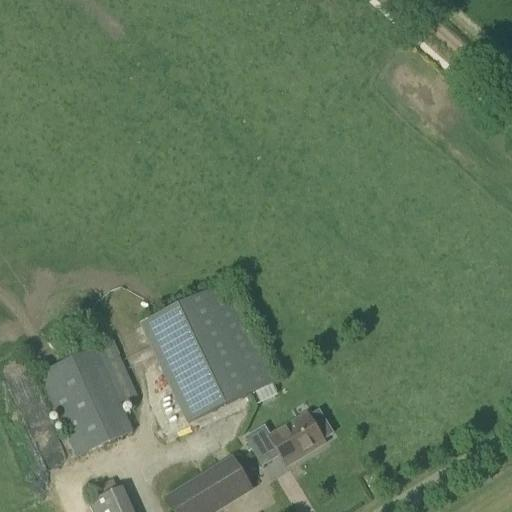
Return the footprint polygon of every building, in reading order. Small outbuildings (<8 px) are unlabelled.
[(188,428),(274,388),(258,354),(239,309),(227,284),(140,325),(151,352),(188,428)] [(75,461),(134,435),(121,406),(134,400),(129,389),(133,387),(113,342),(96,349),(38,376),(75,461)] [(334,436),(319,412),(309,418),(308,416),(271,438),(265,427),(244,438),(256,458),(274,447),(286,468),(325,445),(324,443),(334,436)] [(168,504),(172,511),(222,511),(251,495),(234,466),(168,504)] [(92,511),(132,511),(122,490),(89,504),(92,511)]
